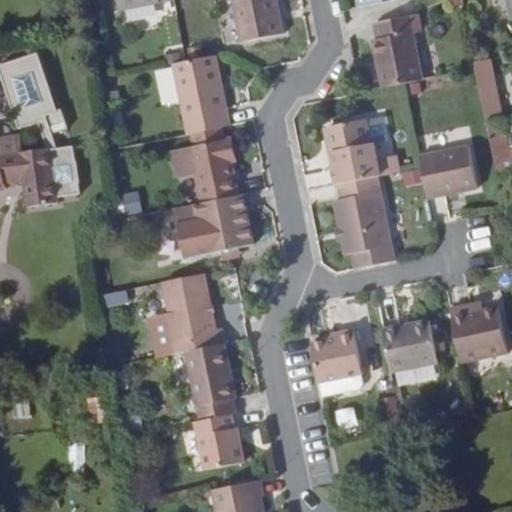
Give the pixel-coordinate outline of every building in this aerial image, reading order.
[(121,0),(123,10),(164,2),(163,0),(121,0)] [(233,0),(245,59),(288,51),(280,11),(276,12),(273,0),(233,0)] [(385,90),(407,86),(425,82),(413,20),(375,27),(378,42),(376,42),(385,90)] [(0,187),(5,187),(5,180),(28,178),(30,187),(60,182),(59,177),(83,174),(82,162),(83,162),(80,140),(79,140),(77,126),(61,128),(55,113),(70,108),(64,89),(60,91),(42,32),(2,44),(20,106),(41,103),(51,128),(23,132),(21,114),(0,116),(0,187)] [(174,66),(189,135),(190,134),(222,128),(231,126),(217,57),(188,63),(174,66)] [(478,72),(488,123),(503,120),(491,60),(476,63),(478,72)] [(341,186),(380,178),(383,177),(376,140),(372,140),(368,115),(329,123),(327,128),(330,148),(334,150),(338,166),(334,167),(337,187),(341,186)] [(488,123),(499,182),(511,179),(511,164),(503,120),(488,123)] [(191,148),(201,203),(239,196),(228,140),(224,141),(222,128),(190,134),(193,148),(191,148)] [(469,147),(435,154),(444,197),(478,190),(469,147)] [(357,271),(396,263),(380,178),(341,186),(344,202),(334,203),(346,257),(354,255),(357,271)] [(190,257),(207,253),(256,244),(247,194),(239,196),(201,203),(197,204),(180,208),(190,257)] [(105,208),(108,227),(127,224),(126,218),(124,199),(112,201),(113,207),(105,208)] [(164,282),(179,354),(188,352),(228,344),(225,329),(219,329),(208,273),(164,282)] [(102,307),(127,302),(124,291),(100,295),(102,307)] [(478,321),(486,320),(483,312),(477,313),(478,321)] [(452,318),(461,364),(509,355),(501,317),(486,320),(478,321),(477,313),(452,318)] [(384,334),(392,375),(438,366),(430,325),(384,334)] [(309,347),(317,386),(320,401),(364,392),(361,377),(352,334),(338,336),(339,341),(328,343),(309,347)] [(232,415),(238,414),(236,399),(238,398),(228,344),(188,352),(201,421),(232,415)] [(201,421),(197,421),(205,471),(245,463),(240,439),(237,440),(234,429),(232,415),(201,421)] [(264,511),(259,482),(214,490),(218,511),(264,511)]
